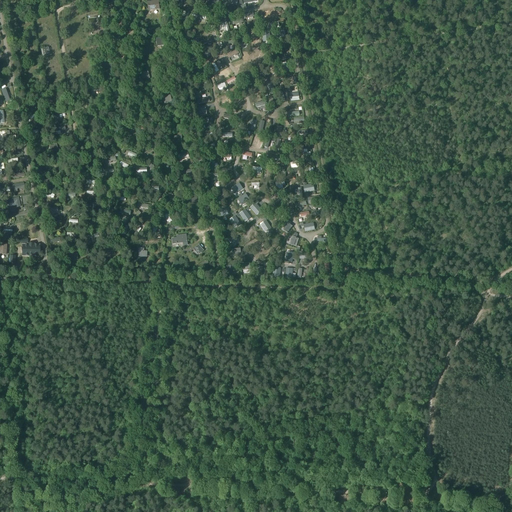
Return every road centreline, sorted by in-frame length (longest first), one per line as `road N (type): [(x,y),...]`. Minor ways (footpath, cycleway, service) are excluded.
road 1 (track): [(14,479),(440,495)]
road 2 (track): [(344,272),(338,287),(325,289),(0,278)]
road 3 (track): [(290,0),(344,272)]
road 4 (track): [(511,269),(490,285),(432,392),(429,450),(440,495)]
road 5 (track): [(511,24),(300,54)]
road 6 (track): [(165,282),(127,483)]
road 7 (track): [(0,278),(14,479)]
road 8 (track): [(344,272),(466,281),(511,297)]
